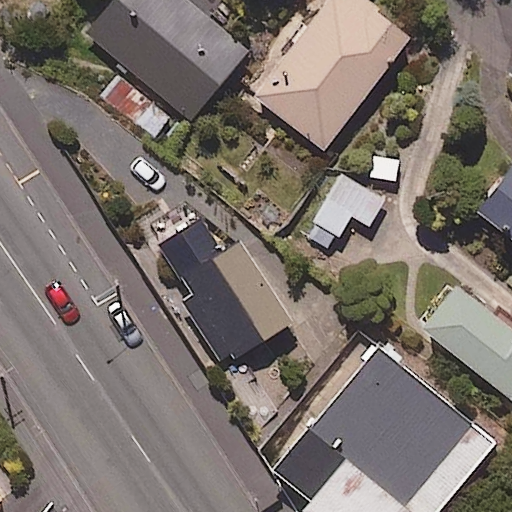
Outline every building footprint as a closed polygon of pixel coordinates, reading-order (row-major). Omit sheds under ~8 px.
[(247,56),(180,0),(115,0),(85,35),(190,123),(247,56)] [(410,40),(358,0),(329,0),(252,100),(322,154),(410,40)] [(511,168),(475,219),(511,245),(511,168)] [(384,201),(339,178),(307,239),(333,253),(351,220),(370,229),(384,201)] [(225,255),(203,221),(152,254),(226,368),(290,326),(238,247),(225,255)] [(511,336),(454,292),(420,334),(511,405),(511,336)] [(440,511),(492,450),(373,352),(269,478),(305,507),(300,511),(440,511)]
